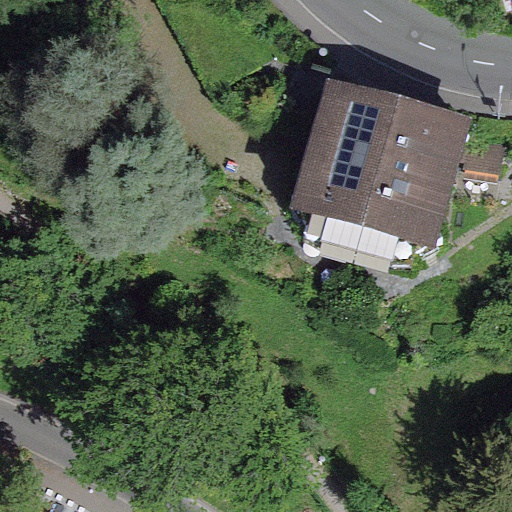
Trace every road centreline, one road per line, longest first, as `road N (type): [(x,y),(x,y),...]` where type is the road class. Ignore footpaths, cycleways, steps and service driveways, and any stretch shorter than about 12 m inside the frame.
road 1 (track): [(109,0),(190,107),(234,149),(291,176)]
road 2 (residential): [(173,511),(66,446),(0,419)]
road 3 (tertiary): [(511,66),(419,44),(350,0)]
